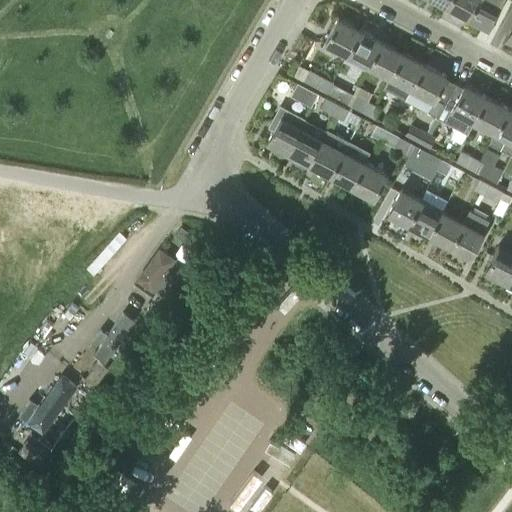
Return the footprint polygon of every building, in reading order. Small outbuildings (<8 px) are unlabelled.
[(447,0),(445,4),(466,15),(474,0),(447,0)] [(474,0),(466,15),(488,26),(501,0),(474,0)] [(347,52),(360,28),(338,16),(325,40),(347,52)] [(381,40),(360,28),(347,52),(368,64),(381,40)] [(381,40),(368,64),(390,75),(403,51),(381,40)] [(403,51),(390,75),(384,86),(406,97),(424,63),(403,51)] [(447,75),(424,63),(406,97),(438,113),(443,104),(434,99),(447,75)] [(308,69),(302,80),(313,85),(316,79),(319,81),(322,76),(308,69)] [(325,92),(331,81),(322,76),(319,81),(316,79),(313,85),(325,92)] [(312,104),(317,93),(318,92),(298,82),(292,94),(312,104)] [(455,82),(443,104),(438,113),(437,115),(467,131),(468,128),(473,120),(486,95),(464,83),(463,86),(455,82)] [(346,103),(352,92),(335,83),(329,94),(346,103)] [(368,106),(370,102),(356,94),(350,105),(361,112),(365,104),(368,106)] [(508,106),(486,95),(473,120),(495,131),(508,106)] [(333,106),(335,102),(326,97),(321,106),(333,113),(336,108),(333,106)] [(348,109),(335,102),(333,106),(336,108),(333,113),(343,118),(348,109)] [(378,106),(370,102),(368,106),(365,104),(361,112),(372,117),(378,106)] [(305,118),(280,105),(270,125),(275,127),(268,140),(275,144),(273,146),(275,151),(282,154),(286,153),(287,151),(289,152),(303,126),(301,125),(304,119),(305,118)] [(511,108),(508,106),(495,131),(495,132),(490,142),(511,152),(511,149),(511,108)] [(348,118),(357,123),(361,115),(352,110),(348,118)] [(301,125),(303,126),(289,152),(296,155),(295,158),(296,162),(304,166),(308,164),(309,162),(310,163),(328,129),(327,129),(322,138),(311,132),(315,125),(304,119),(301,125)] [(387,135),(390,130),(377,123),(372,132),(382,138),(384,133),(387,135)] [(421,135),(424,131),(411,124),(406,133),(415,139),(418,134),(421,135)] [(328,129),(310,163),(331,174),(349,140),(348,140),(344,149),(333,143),(338,134),(328,129)] [(415,143),(390,130),(387,135),(384,133),(382,138),(394,144),(393,146),(409,154),(415,143)] [(433,136),(424,131),(421,135),(418,134),(415,139),(428,145),(433,136)] [(358,145),(349,140),(331,174),(352,185),(366,159),(354,153),(358,145)] [(431,176),(436,168),(442,157),(415,143),(409,154),(405,162),(431,176)] [(471,162),(474,157),(461,150),(456,160),(465,165),(468,160),(471,162)] [(442,157),(436,168),(446,173),(451,163),(442,157)] [(501,171),(474,157),(471,162),(468,160),(465,165),(478,172),(496,181),(501,171)] [(366,159),(352,185),(374,196),(387,170),(366,159)] [(511,177),(501,171),(496,181),(511,189),(511,177)] [(489,189),(492,184),(479,178),(474,187),(483,191),(486,187),(489,189)] [(486,187),(483,191),(496,198),(501,189),(492,184),(489,189),(486,187)] [(410,222),(423,197),(402,186),(389,211),(410,222)] [(443,208),(423,197),(410,222),(430,233),(443,208)] [(469,206),(463,218),(450,243),(471,254),(491,217),(469,206)] [(443,208),(430,233),(450,243),(463,218),(443,208)] [(198,238),(182,226),(172,239),(189,251),(198,238)] [(158,242),(130,287),(151,299),(179,254),(158,242)] [(511,270),(511,243),(509,249),(499,243),(485,269),(507,280),(511,270)] [(119,304),(88,349),(108,363),(139,318),(119,304)] [(110,365),(99,358),(87,376),(97,384),(110,366),(110,365)] [(68,392),(44,425),(59,435),(82,402),(68,392)] [(41,464),(53,446),(43,438),(30,456),(41,464)]
